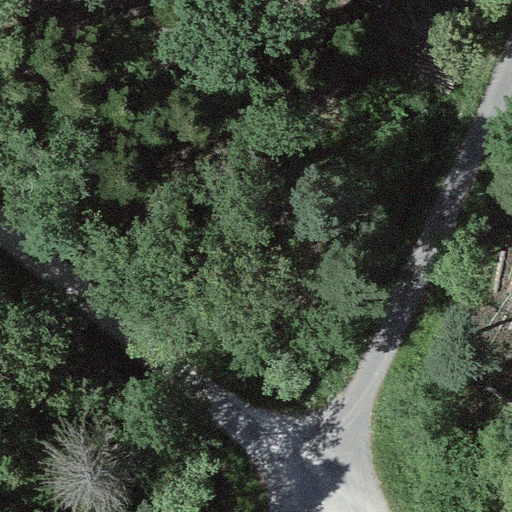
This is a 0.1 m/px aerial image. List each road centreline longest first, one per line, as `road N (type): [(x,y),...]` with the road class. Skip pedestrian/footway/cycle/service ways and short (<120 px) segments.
road 1 (track): [(511,64),(308,511)]
road 2 (track): [(352,511),(0,223)]
